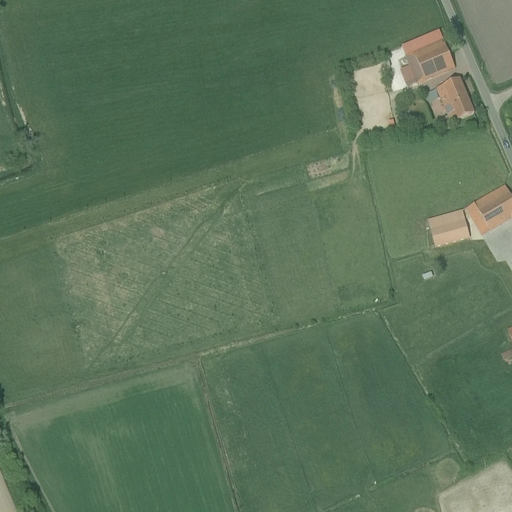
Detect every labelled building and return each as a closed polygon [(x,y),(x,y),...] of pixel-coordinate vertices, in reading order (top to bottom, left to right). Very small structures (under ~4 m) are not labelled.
[(442,40),(405,56),(409,67),(399,71),(406,89),(455,69),(442,40)] [(450,124),(474,114),(459,80),(435,90),(436,92),(435,92),(435,94),(436,99),(439,100),(450,124)] [(511,199),(505,188),(465,210),(481,237),(511,220),(511,221),(511,199)] [(462,211),(427,221),(435,249),(469,240),(462,211)] [(511,329),(507,332),(511,344),(511,350),(501,355),(503,362),(511,358),(511,329)]
